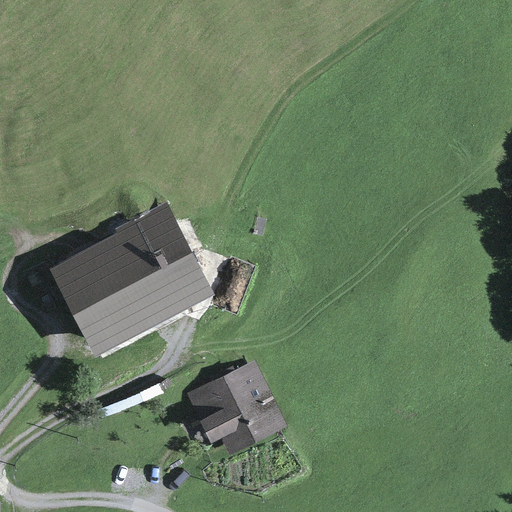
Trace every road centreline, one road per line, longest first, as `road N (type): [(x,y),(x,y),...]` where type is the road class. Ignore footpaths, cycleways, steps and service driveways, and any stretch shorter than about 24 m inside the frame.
road 1 (track): [(0,462),(56,417),(160,369),(191,320)]
road 2 (track): [(30,244),(7,278),(8,290),(41,322),(51,351),(0,423)]
road 3 (track): [(152,511),(105,499),(24,499),(0,482)]
